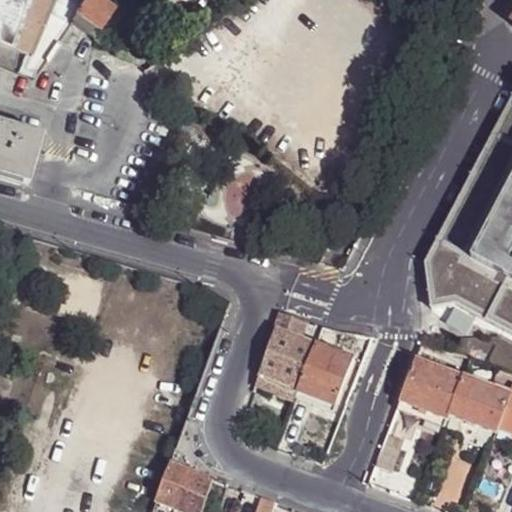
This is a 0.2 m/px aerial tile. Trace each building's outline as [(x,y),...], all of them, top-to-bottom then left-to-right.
[(0,0),(0,69),(32,83),(71,25),(43,20),(51,1),(82,10),(88,0),(0,0)] [(114,12),(95,0),(88,0),(82,10),(72,25),(94,39),(99,30),(101,31),(114,12)] [(319,0),(305,22),(366,63),(390,27),(348,0),(319,0)] [(72,25),(82,10),(51,1),(43,20),(71,25),(72,25)] [(511,102),(417,261),(429,311),(453,307),(511,335),(511,102)] [(0,177),(28,186),(41,137),(0,125),(0,177)] [(472,322),(452,312),(445,326),(465,336),(472,322)] [(280,315),(275,330),(299,339),(304,324),(280,315)] [(321,329),(318,339),(330,341),(333,332),(321,329)] [(259,377),(297,393),(315,346),(299,339),(275,330),(259,377)] [(407,357),(416,361),(423,346),(411,345),(407,357)] [(315,346),(297,393),(314,399),(335,407),(354,360),(315,346)] [(401,404),(447,422),(450,418),(463,380),(416,363),(401,404)] [(255,389),(293,404),(295,400),(297,393),(259,377),(255,389)] [(450,418),(495,435),(497,430),(509,397),(463,380),(450,418)] [(511,391),(509,397),(497,430),(511,435),(511,391)] [(297,393),(295,400),(311,407),(314,399),(297,393)] [(385,445),(376,469),(391,475),(400,451),(385,445)] [(198,476),(169,465),(155,504),(177,511),(200,511),(211,481),(198,476)] [(272,511),(275,505),(262,500),(257,511),(272,511)]
